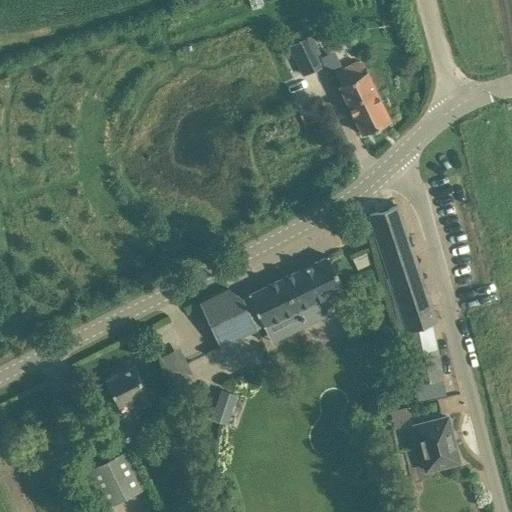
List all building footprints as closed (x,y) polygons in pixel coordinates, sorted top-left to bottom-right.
[(311,34),(306,36),(303,29),(285,38),(288,44),(301,74),(325,63),(317,45),(316,45),(311,34)] [(341,83),(339,84),(362,133),(390,120),(366,71),(363,73),(357,61),(335,71),(341,83)] [(403,330),(415,382),(442,377),(431,322),(436,320),(398,205),(369,214),(406,329),(403,330)] [(350,257),(356,269),(370,262),(364,250),(350,257)] [(328,255),(290,273),(315,321),(338,310),(332,297),(345,290),(328,255)] [(290,273),(242,297),(257,328),(296,309),(305,326),(315,321),(290,273)] [(228,288),(199,302),(220,346),(257,328),(242,297),(229,289),(228,288)] [(175,386),(195,377),(180,345),(161,354),(175,386)] [(118,405),(132,398),(137,409),(150,402),(145,392),(146,391),(133,365),(105,380),(118,405)] [(221,390),(211,419),(226,424),(236,395),(221,390)] [(389,408),(393,427),(411,413),(408,404),(389,408)] [(447,416),(412,425),(424,470),(459,461),(447,416)] [(86,471),(103,507),(141,488),(124,452),(86,471)]
